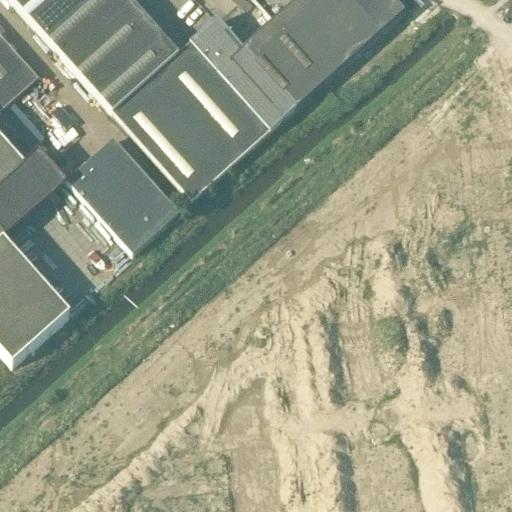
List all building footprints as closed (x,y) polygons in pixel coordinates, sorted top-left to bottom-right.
[(2,0),(12,10),(22,0),(2,0)] [(22,0),(12,10),(111,120),(177,61),(122,0),(22,0)] [(250,67),(295,115),(404,18),(387,0),(302,0),(244,52),(254,64),(250,67)] [(215,27),(189,50),(269,139),(295,115),(250,67),(254,64),(244,52),(240,56),(215,27)] [(0,118),(37,85),(0,43),(0,118)] [(189,50),(177,61),(111,120),(191,209),(269,139),(189,50)] [(133,262),(179,220),(112,146),(66,188),(133,262)] [(0,366),(8,376),(67,324),(0,249),(0,195),(23,176),(0,149),(0,366)] [(483,371),(244,387),(252,511),(511,511),(511,504),(459,508),(457,485),(511,481),(511,444),(457,448),(456,426),(511,421),(511,216),(473,220),(483,371)]
